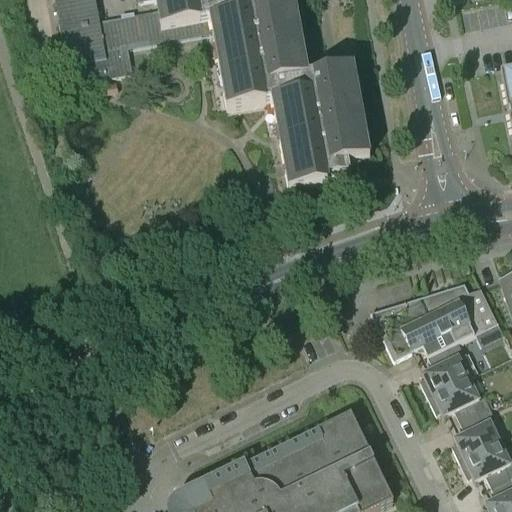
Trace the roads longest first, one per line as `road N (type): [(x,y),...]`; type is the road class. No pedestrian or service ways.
road 1 (secondary): [(0,446),(103,370),(217,306),(450,227)]
road 2 (residential): [(136,511),(145,460),(351,369),(377,387),(437,511)]
road 3 (tertiary): [(450,227),(405,0)]
